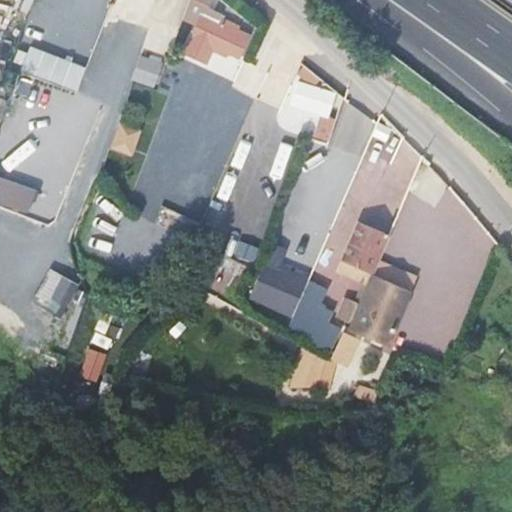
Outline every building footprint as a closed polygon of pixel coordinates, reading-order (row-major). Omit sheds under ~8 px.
[(182,54),(208,64),(214,48),(242,59),(254,28),(210,10),(213,0),(190,0),(184,17),(195,21),(182,54)] [(22,68),(79,90),(88,66),(32,44),(22,68)] [(214,53),(210,69),(235,74),(238,58),(214,53)] [(279,123),(330,140),(345,94),(293,78),(279,123)] [(121,121),(113,148),(134,154),(142,127),(121,121)] [(367,150),(392,161),(402,139),(377,128),(367,150)] [(345,257),(374,269),(391,229),(361,217),(345,257)] [(296,315),(309,276),(263,261),(251,301),(296,315)] [(57,310),(68,281),(47,273),(36,302),(57,310)] [(401,286),(372,274),(369,282),(398,293),(401,286)] [(388,316),(398,293),(369,282),(358,307),(372,313),(367,325),(385,333),(391,318),(388,316)] [(39,312),(30,337),(59,347),(68,322),(39,312)] [(301,348),(293,382),(320,388),(327,354),(301,348)]
